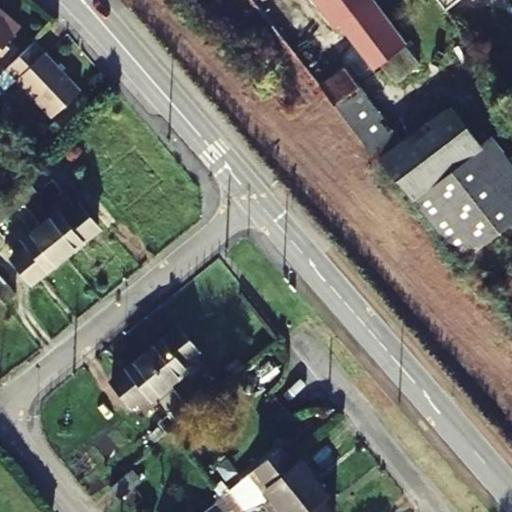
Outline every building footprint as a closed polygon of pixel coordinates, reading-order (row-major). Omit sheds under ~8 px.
[(346,21),(383,69),(396,85),(421,66),(371,0),(319,0),(339,26),(346,21)] [(438,0),(445,9),(456,0),(438,0)] [(0,51),(21,29),(4,12),(0,15),(0,51)] [(36,42),(7,71),(28,92),(57,65),(36,42)] [(57,65),(28,92),(50,114),(78,87),(57,65)] [(321,88),(335,106),(360,87),(345,69),(321,88)] [(50,114),(55,119),(83,92),(78,87),(50,114)] [(379,162),(460,264),(511,223),(511,186),(483,147),(452,107),(379,162)] [(483,147),(511,186),(511,162),(494,139),(483,147)] [(24,207),(36,195),(27,186),(15,197),(24,207)] [(1,209),(11,219),(24,207),(15,197),(1,209)] [(78,207),(74,210),(65,200),(53,211),(57,216),(42,229),(66,258),(98,231),(78,207)] [(15,260),(34,284),(66,258),(42,229),(25,243),(20,237),(8,247),(17,258),(15,260)] [(195,356),(200,352),(179,327),(146,355),(171,386),(188,372),(192,377),(204,367),(195,356)] [(160,402),(156,398),(171,386),(146,355),(114,381),(134,406),(139,402),(148,412),(160,402)] [(185,402),(194,413),(208,401),(199,391),(185,402)] [(173,412),(182,423),(194,413),(185,402),(173,412)] [(272,499),(273,501),(289,487),(281,477),(294,466),(281,450),(248,478),(262,495),(265,492),(272,499)] [(294,466),(281,477),(289,487),(273,501),(281,511),(287,511),(300,502),(308,511),(321,499),(327,495),(300,461),(294,466)] [(222,499),(232,511),(238,507),(228,494),(222,499)] [(231,511),(232,511),(222,499),(216,503),(223,511),(231,511)] [(272,499),(262,507),(265,511),(281,511),(273,501),(272,499)] [(287,511),(331,511),(321,499),(308,511),(300,502),(287,511)]
